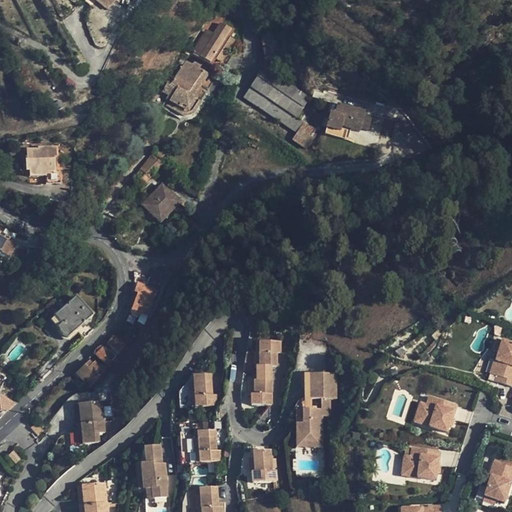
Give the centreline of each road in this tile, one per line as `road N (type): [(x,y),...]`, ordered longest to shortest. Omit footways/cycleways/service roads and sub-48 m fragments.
road 1 (residential): [(40,511),(161,399),(209,331),(226,321),(242,334),(232,416),(252,439),(282,428),(309,355)]
road 2 (unclassified): [(10,421),(100,339),(125,293),(109,246),(29,227),(0,211)]
road 3 (unknown): [(123,269),(167,268),(229,193),(257,174),(388,156)]
